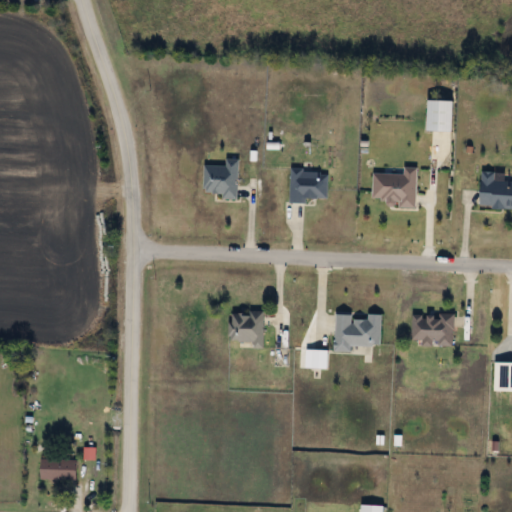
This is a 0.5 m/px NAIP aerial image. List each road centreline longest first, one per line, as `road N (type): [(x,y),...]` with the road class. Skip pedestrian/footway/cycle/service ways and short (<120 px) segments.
road 1 (residential): [(76,0),(85,37),(129,100),(138,136),(131,511)]
road 2 (residential): [(136,248),(511,264)]
